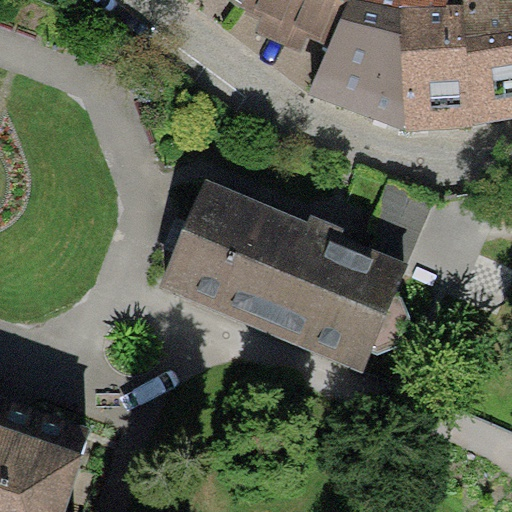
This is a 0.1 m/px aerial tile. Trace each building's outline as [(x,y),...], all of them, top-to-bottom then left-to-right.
[(244,0),(243,4),(270,16),(263,28),(303,49),(312,33),(326,41),(328,57),(349,9),(353,0),(244,0)] [(353,0),(349,9),(406,23),(447,19),(447,0),(353,0)] [(511,41),(511,0),(447,0),(447,19),(464,15),(467,46),(511,41)] [(406,23),(349,9),(328,57),(326,61),(313,89),(405,131),(406,23)] [(464,15),(447,19),(406,23),(405,131),(469,122),(467,46),(464,15)] [(511,116),(511,41),(467,46),(469,122),(511,116)] [(430,201),(394,186),(377,228),(385,231),(373,260),(388,266),(405,225),(417,230),(430,201)] [(395,298),(405,274),(388,266),(373,260),(337,245),(341,236),(312,223),(308,232),(209,190),(167,289),(363,372),(372,351),(379,354),(396,349),(409,320),(402,301),(395,298)] [(0,511),(66,511),(91,441),(0,410),(0,511)]
